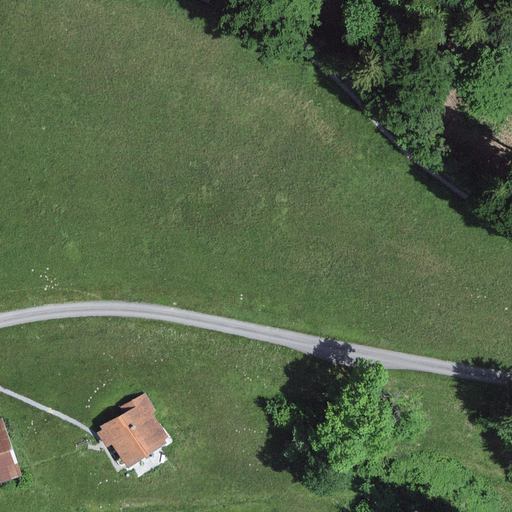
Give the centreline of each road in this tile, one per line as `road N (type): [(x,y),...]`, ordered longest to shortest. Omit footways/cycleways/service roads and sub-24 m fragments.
road 1 (track): [(511,382),(143,311),(61,310),(0,322)]
road 2 (track): [(511,223),(205,0)]
